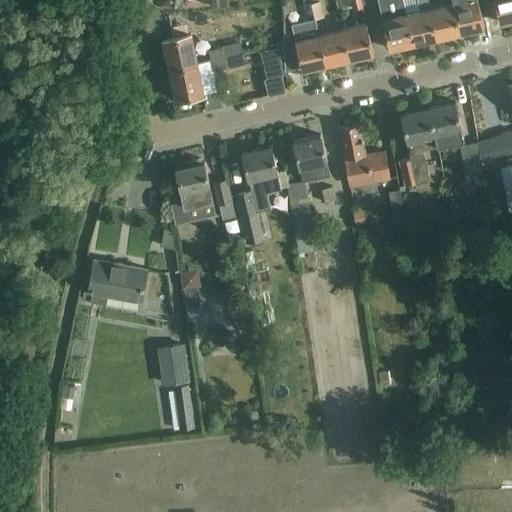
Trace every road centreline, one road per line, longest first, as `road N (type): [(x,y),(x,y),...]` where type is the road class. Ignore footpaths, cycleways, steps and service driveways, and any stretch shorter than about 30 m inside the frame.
road 1 (residential): [(152,136),(511,52)]
road 2 (track): [(40,511),(49,352),(98,178)]
road 3 (residential): [(152,136),(130,0)]
